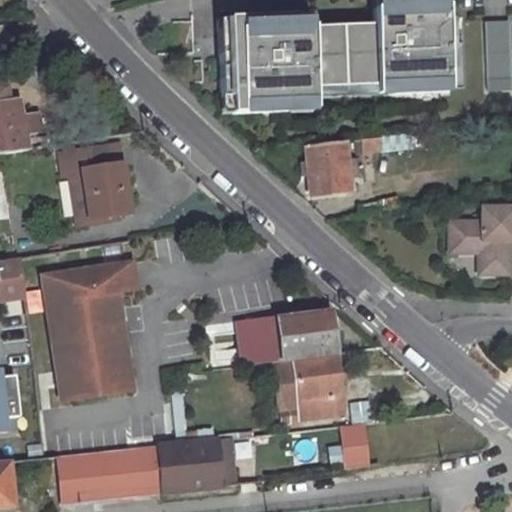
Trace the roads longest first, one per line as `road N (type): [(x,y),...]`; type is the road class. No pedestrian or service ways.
road 1 (residential): [(63,0),(440,360)]
road 2 (residential): [(223,511),(491,475),(511,465)]
